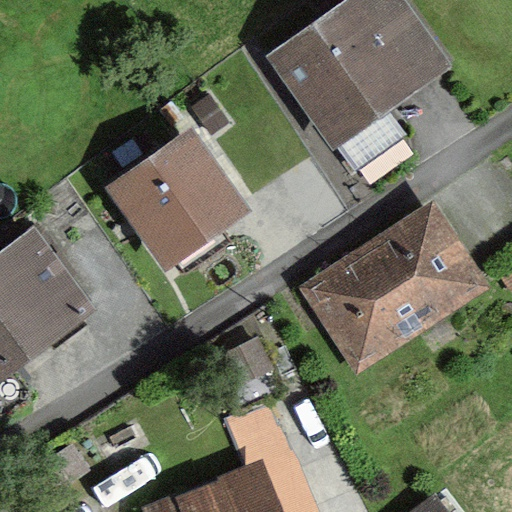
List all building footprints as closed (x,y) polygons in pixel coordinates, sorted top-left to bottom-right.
[(378,105),(410,82),(409,80),(435,62),(391,0),(359,0),(279,57),(355,164),(399,134),(378,105)] [(193,107),(211,133),(227,121),(210,96),(193,107)] [(123,187),(170,253),(232,209),(186,143),(123,187)] [(429,214),(314,289),(359,358),(475,283),(429,214)] [(31,240),(0,262),(0,276),(43,334),(80,306),(31,240)] [(0,365),(43,334),(0,276),(0,365)] [(235,414),(262,402),(286,390),(261,341),(212,365),(235,414)] [(314,511),(294,460),(262,402),(235,414),(223,419),(248,479),(166,511),(314,511)] [(437,511),(429,501),(414,511),(437,511)]
